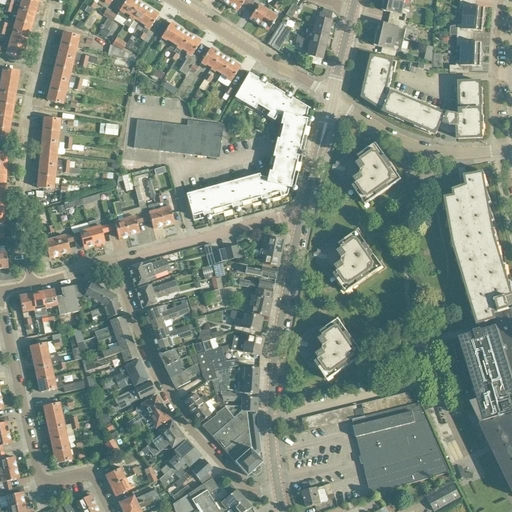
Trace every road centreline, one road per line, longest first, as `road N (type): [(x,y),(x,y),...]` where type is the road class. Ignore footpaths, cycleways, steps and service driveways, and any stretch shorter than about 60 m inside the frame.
road 1 (residential): [(113,262),(188,427),(243,487),(278,490)]
road 2 (residential): [(30,285),(19,207),(27,173),(23,125),(53,0)]
road 3 (tertiary): [(278,490),(272,382),(302,210)]
road 4 (residential): [(111,511),(89,475),(52,481),(36,470),(0,300)]
road 5 (residential): [(113,262),(302,210)]
road 6 (residential): [(331,97),(414,145),(511,150)]
road 7 (residential): [(331,97),(170,0)]
